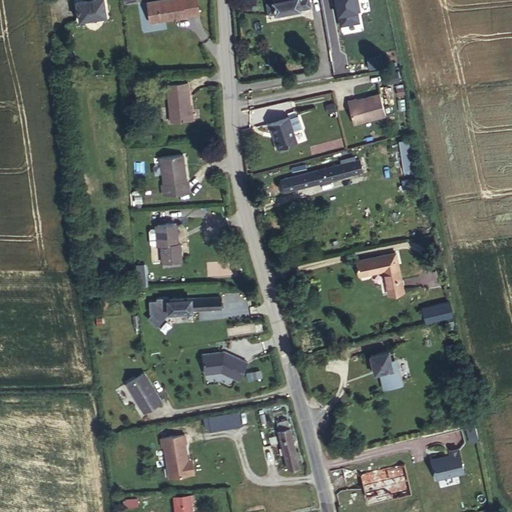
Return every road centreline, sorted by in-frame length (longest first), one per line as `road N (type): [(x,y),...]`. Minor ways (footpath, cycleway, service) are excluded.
road 1 (track): [(390,0),(496,493),(511,510)]
road 2 (tertiary): [(217,0),(258,258),(322,511)]
